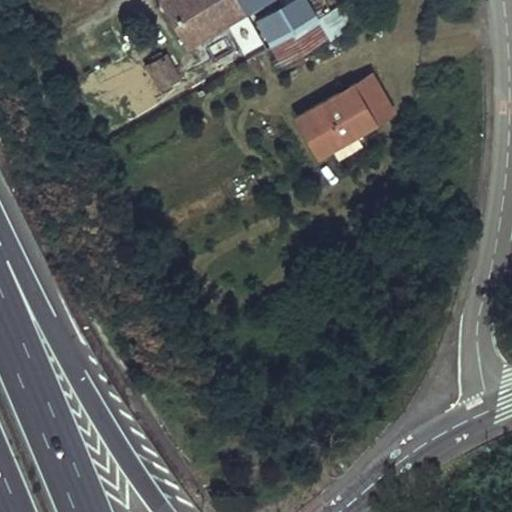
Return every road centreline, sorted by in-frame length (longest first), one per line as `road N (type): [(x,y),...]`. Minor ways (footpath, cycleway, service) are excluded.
road 1 (residential): [(503,0),(509,123),(476,326),(491,410)]
road 2 (motorway): [(165,511),(87,397),(0,237)]
road 3 (motorway): [(90,511),(0,303)]
road 4 (tertiary): [(344,511),(399,461),(491,410)]
